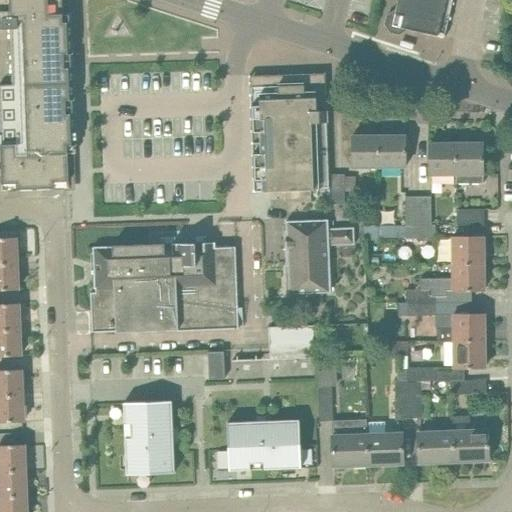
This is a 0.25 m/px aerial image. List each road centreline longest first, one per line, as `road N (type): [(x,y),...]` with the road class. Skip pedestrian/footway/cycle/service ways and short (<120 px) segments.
road 1 (residential): [(65,511),(47,213)]
road 2 (residential): [(141,511),(382,508)]
road 3 (tertiary): [(454,82),(248,17)]
road 4 (residential): [(242,215),(235,71),(248,17)]
